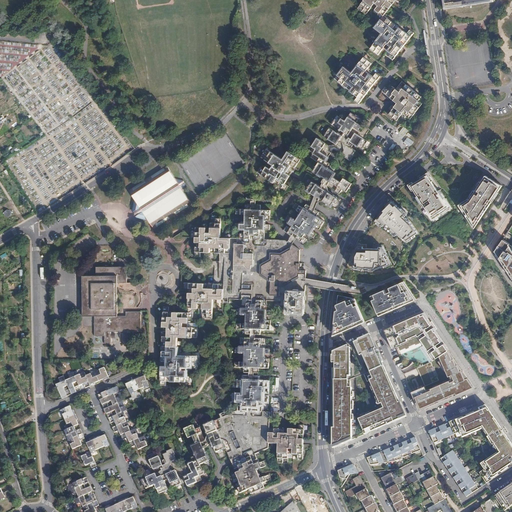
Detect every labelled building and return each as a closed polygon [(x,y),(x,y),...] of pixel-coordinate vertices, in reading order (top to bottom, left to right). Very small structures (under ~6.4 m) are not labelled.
[(384,16),(390,8),(387,6),(389,2),(392,5),(395,1),(399,4),(401,0),(364,0),(358,8),(366,15),(372,7),(379,13),(376,17),(380,20),(384,16)] [(407,34),(384,16),(380,20),(376,25),(374,28),(382,34),(373,45),(370,49),(378,55),(384,48),(391,53),(388,57),(392,60),(402,49),(399,46),(402,43),(404,45),(414,33),(409,30),(407,34)] [(355,101),(359,104),(368,92),(365,90),(368,86),(371,88),(380,77),(376,74),(373,77),(365,71),(371,64),(363,58),(359,63),(351,73),(344,67),(335,79),(345,87),(357,97),(355,101)] [(385,87),(382,91),(394,101),(397,97),(400,100),(397,103),(388,115),(396,121),(402,113),(410,119),(425,100),(402,82),(396,89),(392,86),(389,90),(385,87)] [(337,133),(331,129),(329,128),(327,132),(326,132),(323,136),(336,145),(339,141),(343,143),(338,151),(346,156),(345,157),(350,160),(355,151),(347,145),(350,141),(362,150),(367,141),(351,131),(354,127),(358,129),(363,121),(351,113),(345,121),(337,116),(334,120),(334,119),(331,124),(339,129),(339,130),(337,133)] [(326,143),(317,138),(309,151),(313,153),(311,157),(319,162),(316,166),(316,165),(312,170),(326,179),(323,183),(325,184),(340,194),(342,189),(347,192),(352,184),(344,178),(341,182),(333,177),(335,173),(328,168),(329,168),(328,167),(330,164),(326,161),(329,157),(320,152),(326,143)] [(257,172),(270,180),(272,177),(275,180),(273,183),(286,191),(289,186),(285,184),(300,159),(288,152),(283,159),(266,149),(261,157),(269,162),(264,170),(260,168),(257,172)] [(130,191),(135,198),(136,200),(133,212),(134,213),(135,211),(137,214),(136,215),(136,216),(148,219),(149,220),(154,228),(191,204),(183,191),(185,183),(183,181),(175,179),(167,166),(130,191)] [(415,183),(411,185),(433,218),(449,207),(427,175),(422,178),(415,183)] [(476,226),(502,186),(486,176),(469,201),(462,206),(476,226)] [(322,188),(312,182),(307,190),(317,197),(332,206),(337,198),(322,188)] [(313,226),(315,227),(319,230),(324,222),(316,216),(319,213),(313,208),(306,204),(304,208),(296,203),(293,207),(301,213),(296,220),(288,215),(285,220),(293,225),(291,229),(287,226),(284,230),(294,237),(304,244),(307,239),(303,237),(306,233),(314,238),(317,234),(312,231),(310,230),(313,226)] [(384,211),(376,221),(381,225),(383,224),(395,234),(397,233),(407,241),(418,233),(411,223),(405,217),(407,215),(397,205),(395,207),(392,203),(385,210),(384,211)] [(252,239),(264,240),(265,234),(260,234),(260,230),(270,230),(270,225),(263,225),(263,220),(270,220),(270,210),(261,210),(261,205),(246,204),(246,209),(236,209),(236,214),(245,215),(245,224),(236,224),(235,229),(245,229),(245,234),(240,233),(240,239),(244,239),(252,239)] [(200,252),(220,253),(225,253),(230,253),(230,238),(221,238),(221,218),(211,218),(211,228),(196,227),(196,232),(191,232),(191,237),(196,237),(195,257),(200,257),(200,252)] [(305,291),(306,285),(306,274),(299,274),(299,266),(301,267),(301,264),(299,263),(300,250),(292,245),(289,243),(285,241),(264,240),(252,239),(244,239),(240,239),(232,238),(230,238),(230,253),(225,253),(224,284),(223,299),(242,300),(255,301),(267,301),(286,302),(287,290),(294,290),(294,289),(298,289),(299,291),(305,291)] [(500,258),(499,258),(511,277),(511,250),(511,251),(511,249),(511,248),(511,246),(509,245),(510,244),(503,239),(495,251),(500,258)] [(381,249),(363,249),(363,248),(359,248),(355,257),(355,268),(373,271),(388,264),(385,255),(381,249)] [(117,316),(117,292),(113,292),(113,283),(117,283),(126,283),(126,267),(96,267),(96,276),(82,276),(82,283),(80,283),(81,307),(82,307),(83,317),(94,317),(94,326),(95,335),(95,336),(104,336),(104,344),(111,344),(111,332),(141,332),(141,312),(126,312),(126,316),(117,316)] [(404,281),(371,296),(375,306),(379,316),(406,304),(416,300),(404,281)] [(213,299),(223,299),(224,284),(219,284),(184,283),(184,288),(189,288),(188,312),(193,313),(193,308),(203,308),(202,318),(212,318),(213,299)] [(286,302),(286,313),(304,314),(305,291),(299,291),(298,289),(294,289),(294,290),(287,290),(286,302)] [(365,322),(354,299),(338,295),(334,335),(351,328),(365,322)] [(267,306),(267,301),(255,301),(242,300),(242,305),(247,306),(247,310),(237,310),(237,315),(246,315),(246,325),(236,324),(236,329),(246,330),(246,335),(254,335),(261,335),(261,330),(271,331),(271,321),(266,320),(264,320),(264,316),(267,316),(271,316),(272,311),(262,311),(262,306),(267,306)] [(164,307),(162,346),(177,347),(178,337),(197,337),(197,327),(188,327),(188,318),(193,318),(193,313),(188,312),(169,312),(169,307),(164,307)] [(437,331),(424,312),(422,313),(385,329),(387,334),(391,333),(393,338),(389,340),(393,349),(395,348),(398,347),(400,351),(405,349),(406,350),(410,348),(410,347),(415,344),(416,345),(423,342),(424,343),(423,345),(423,346),(423,347),(433,361),(440,356),(449,350),(437,331)] [(364,357),(369,368),(382,362),(371,335),(355,342),(360,356),(365,354),(366,356),(364,357)] [(262,354),(265,354),(269,354),(270,349),(260,349),(260,344),(265,345),(265,339),(253,339),(241,338),(240,344),(245,344),(245,348),(235,348),(235,353),(245,354),(244,363),(235,363),(235,368),(244,368),(244,373),(252,373),(259,374),(259,369),(269,369),(269,359),(264,359),(262,359),(262,354)] [(334,380),(349,380),(349,376),(349,363),(351,363),(351,347),(348,347),(348,345),(333,352),(334,380)] [(177,347),(162,346),(161,385),(166,386),(166,381),(175,381),(191,381),(191,376),(186,376),(186,367),(196,367),(196,357),(177,356),(177,347)] [(418,402),(422,410),(471,388),(474,387),(449,350),(440,356),(442,359),(439,361),(449,376),(451,375),(453,375),(454,378),(452,379),(427,390),(425,386),(421,388),(422,389),(412,393),(416,402),(418,402)] [(369,368),(370,372),(384,366),(382,362),(369,368)] [(374,381),(371,382),(383,409),(359,419),(365,432),(375,427),(376,430),(388,424),(387,422),(405,414),(384,366),(370,372),(373,379),(374,381)] [(99,369),(94,371),(99,381),(104,379),(104,380),(109,378),(104,368),(100,370),(99,369)] [(90,374),(86,376),(90,386),(95,384),(95,383),(99,381),(94,371),(90,373),(90,374)] [(66,381),(68,385),(70,390),(72,394),(81,390),(79,386),(75,388),(73,383),(77,381),(75,377),(73,372),(68,374),(70,379),(66,381)] [(79,375),(75,377),(77,381),(79,386),(84,384),(86,388),(90,386),(86,376),(84,372),(79,374),(79,375)] [(63,387),(68,385),(66,381),(64,376),(59,378),(61,383),(56,385),(62,399),(72,394),(70,390),(65,392),(63,387)] [(144,389),(149,386),(147,381),(145,376),(140,378),(140,377),(135,379),(139,389),(144,387),(144,389)] [(238,406),(238,411),(248,411),(250,412),(253,412),(262,412),(263,407),(258,406),(258,402),(267,402),(268,397),(263,397),(260,397),(261,392),(263,393),(268,393),(268,383),(259,382),(259,378),(252,377),(244,377),(244,382),(234,381),(234,387),(244,387),(243,396),(234,396),(233,401),(243,402),(243,406),(238,406)] [(139,389),(135,379),(130,381),(130,382),(126,384),(130,395),(135,393),(135,392),(139,389)] [(352,387),(349,387),(349,380),(334,380),(334,445),(352,437),(352,387)] [(100,400),(114,394),(120,392),(117,387),(116,386),(109,389),(109,388),(106,389),(107,391),(98,395),(100,400)] [(113,405),(118,403),(122,401),(120,397),(116,399),(114,394),(100,400),(105,409),(109,407),(107,403),(111,401),(113,405)] [(118,415),(123,412),(127,411),(124,406),(120,408),(118,403),(113,405),(109,407),(105,409),(109,419),(113,416),(111,412),(116,410),(118,415)] [(65,420),(75,415),(73,410),(72,411),(70,406),(60,411),(62,416),(63,415),(65,420)] [(511,463),(511,443),(504,432),(490,410),(487,406),(480,409),(481,411),(475,413),(475,412),(467,415),(468,417),(464,418),(464,417),(456,420),(456,419),(450,422),(455,434),(460,432),(463,438),(470,434),(470,433),(470,432),(483,427),(490,436),(488,437),(493,445),(495,444),(500,452),(487,460),(481,464),(485,469),(480,473),(482,476),(487,483),(493,479),(492,479),(499,475),(498,473),(501,471),(502,473),(509,468),(508,466),(511,463)] [(228,454),(232,464),(233,464),(255,454),(269,448),(269,443),(269,429),(270,421),(270,419),(270,412),(263,412),(263,417),(252,417),(253,412),(248,411),(248,416),(227,416),(222,418),(219,420),(223,429),(218,431),(209,435),(210,438),(211,440),(216,437),(218,442),(222,439),(228,442),(233,451),(228,454)] [(117,426),(126,422),(124,417),(125,417),(123,412),(118,415),(113,416),(109,419),(111,423),(115,421),(117,426)] [(405,414),(387,422),(388,424),(406,416),(405,414)] [(77,420),(75,415),(65,420),(67,424),(66,424),(68,429),(74,427),(78,425),(76,420),(77,420)] [(119,431),(121,435),(130,431),(129,427),(129,426),(127,421),(126,422),(117,426),(113,428),(115,432),(119,431)] [(204,426),(209,435),(218,431),(214,421),(204,426)] [(450,422),(429,431),(434,443),(444,439),(455,434),(450,422)] [(196,430),(193,425),(184,429),(188,438),(193,437),(197,445),(192,447),(196,456),(192,458),(194,462),(190,464),(194,473),(187,476),(184,477),(189,486),(202,480),(200,476),(204,474),(201,465),(209,461),(203,447),(208,445),(207,443),(206,441),(201,443),(201,441),(198,434),(202,432),(200,428),(196,430)] [(269,429),(269,443),(279,444),(278,463),(288,464),(289,454),(298,454),(298,459),(303,460),(304,425),(299,425),(299,430),(269,429)] [(76,431),(74,427),(68,429),(65,431),(67,435),(66,436),(68,441),(82,434),(80,429),(76,431)] [(128,438),(130,442),(139,438),(137,434),(138,434),(136,429),(130,431),(121,435),(123,440),(128,438)] [(84,439),(82,434),(68,441),(70,445),(71,445),(73,449),(82,445),(80,441),(84,439)] [(100,436),(95,438),(100,448),(104,446),(105,447),(110,445),(105,435),(100,437),(100,436)] [(136,445),(138,450),(148,445),(146,442),(147,441),(145,436),(139,438),(130,442),(132,447),(136,445)] [(225,444),(222,439),(218,442),(216,437),(211,440),(215,449),(225,444)] [(352,440),(352,437),(334,445),(334,448),(352,440)] [(421,450),(415,437),(367,458),(370,465),(385,463),(395,462),(395,461),(404,457),(412,454),(421,450)] [(100,448),(95,438),(91,440),(91,441),(87,443),(91,454),(96,451),(96,450),(100,448)] [(225,444),(215,449),(217,453),(227,448),(225,444)] [(176,455),(173,450),(163,454),(167,464),(163,466),(157,452),(148,456),(156,474),(152,475),(150,471),(140,475),(146,489),(155,485),(159,494),(164,492),(164,493),(169,491),(165,481),(165,480),(169,479),(173,488),(176,486),(177,487),(182,485),(177,474),(176,470),(171,472),(169,468),(178,464),(175,456),(176,455)] [(451,452),(441,459),(466,497),(479,489),(473,481),(468,474),(463,466),(458,458),(453,451),(451,452)] [(97,466),(93,457),(88,459),(86,454),(81,457),(85,466),(90,464),(92,468),(97,466)] [(233,464),(232,464),(235,469),(239,468),(241,472),(232,476),(234,480),(239,478),(241,482),(236,484),(240,493),(249,489),(251,494),(265,488),(263,483),(272,479),(269,475),(261,479),(257,470),(266,466),(264,461),(255,465),(253,461),(257,459),(255,454),(233,464)] [(353,464),(338,471),(339,474),(340,478),(347,479),(350,474),(358,473),(353,464)] [(430,470),(420,475),(422,478),(424,482),(433,477),(430,470)] [(422,478),(420,475),(419,472),(406,479),(409,485),(422,478)] [(388,489),(396,484),(390,474),(382,478),(388,489)] [(357,494),(366,489),(360,476),(354,479),(357,486),(346,492),(349,498),(357,494)] [(84,484),(89,482),(86,477),(78,481),(77,479),(72,481),(71,478),(66,480),(68,484),(68,486),(70,491),(71,490),(80,486),(84,484)] [(437,484),(433,477),(424,482),(423,482),(427,490),(436,485),(437,484)] [(93,492),(89,482),(84,484),(86,489),(82,491),(80,486),(71,490),(73,495),(77,493),(79,498),(84,495),(88,493),(93,492)] [(400,492),(396,484),(388,489),(387,490),(391,497),(400,492)] [(495,497),(496,498),(511,486),(511,484),(495,496),(495,497)] [(440,492),(436,485),(427,490),(431,497),(440,492)] [(511,486),(496,498),(503,508),(511,502),(511,486)] [(371,496),(366,489),(357,494),(361,501),(362,501),(371,496)] [(97,501),(93,492),(88,493),(90,498),(86,500),(84,495),(79,498),(75,499),(77,504),(81,502),(83,507),(97,501)] [(404,499),(400,492),(391,497),(395,505),(403,500),(404,499)] [(444,500),(440,492),(431,497),(435,505),(444,500)] [(372,496),(371,496),(362,501),(366,508),(376,503),(372,496)] [(133,510),(138,507),(134,497),(129,499),(129,498),(124,500),(128,510),(133,508),(133,510)] [(481,506),(482,507),(485,511),(492,511),(498,508),(492,498),(481,506)] [(451,511),(445,499),(444,500),(435,505),(428,509),(429,511),(436,511),(442,509),(444,511),(451,511)] [(124,511),(128,510),(124,500),(119,502),(119,503),(115,505),(117,511),(124,511)] [(398,511),(407,507),(403,500),(395,505),(394,505),(397,511),(398,511)] [(99,505),(97,501),(83,507),(82,507),(84,511),(86,511),(85,511),(95,511),(97,511),(95,507),(99,505)] [(298,511),(293,501),(284,509),(281,511),(298,511)] [(380,510),(376,503),(366,508),(368,511),(376,511),(379,511),(380,510)]
